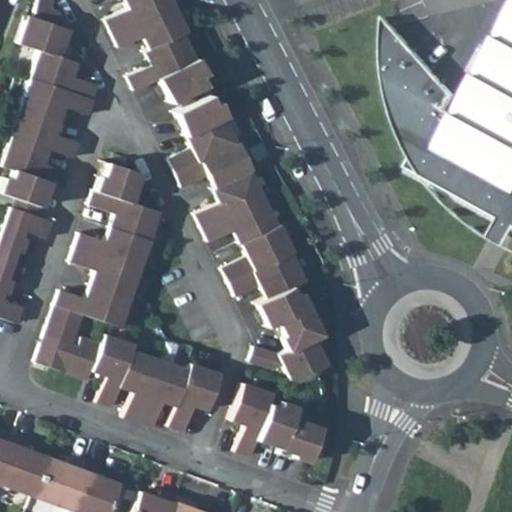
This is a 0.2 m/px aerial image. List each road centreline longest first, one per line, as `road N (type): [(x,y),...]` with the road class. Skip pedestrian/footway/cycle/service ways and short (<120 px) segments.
road 1 (residential): [(197,462),(4,390),(95,131),(120,111)]
road 2 (residential): [(197,462),(233,351),(230,329),(120,111)]
road 3 (residential): [(389,288),(240,0)]
road 4 (residential): [(474,369),(485,326),(470,294),(430,275),(389,288)]
road 5 (residential): [(341,511),(197,462)]
road 6 (residential): [(351,511),(408,391)]
road 7 (residential): [(389,288),(371,311),(367,344),(385,378),(408,391)]
road 8 (residential): [(120,111),(67,0)]
